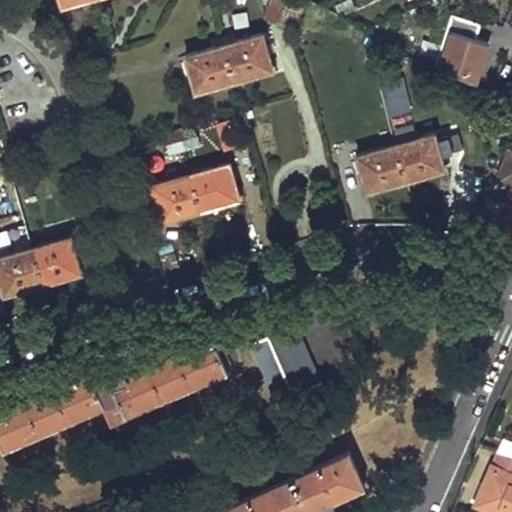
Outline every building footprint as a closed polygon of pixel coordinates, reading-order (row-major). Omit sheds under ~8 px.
[(354,0),(347,0),(339,4),(341,9),(346,6),(349,12),(358,8),(354,0)] [(488,41),(475,37),(481,22),(452,12),(446,28),(451,30),(438,69),(473,81),(488,41)] [(263,29),(225,41),(236,77),(274,65),(263,29)] [(225,41),(186,52),(197,88),(236,77),(225,41)] [(385,50),(372,44),(364,60),(377,66),(385,50)] [(399,57),(385,50),(377,66),(391,73),(399,57)] [(379,80),(389,115),(413,108),(402,73),(379,80)] [(214,118),(214,145),(241,144),(241,117),(214,118)] [(196,123),(180,128),(183,139),(199,134),(196,123)] [(180,128),(164,132),(167,144),(183,139),(180,128)] [(436,128),(397,140),(407,176),(447,164),(436,128)] [(397,140),(357,151),(368,188),(407,176),(397,140)] [(511,148),(510,148),(495,180),(511,187),(511,200),(501,226),(511,230),(511,148)] [(22,157),(8,162),(13,178),(27,174),(22,157)] [(230,158),(192,170),(202,205),(241,194),(230,158)] [(8,162),(0,163),(0,182),(13,178),(8,162)] [(192,170),(153,181),(164,217),(202,205),(192,170)] [(67,234),(30,245),(41,281),(78,270),(67,234)] [(30,245),(0,253),(0,283),(3,292),(41,281),(30,245)] [(277,399),(322,380),(296,321),(251,340),(277,399)] [(0,406),(0,450),(104,405),(111,419),(226,368),(217,345),(229,340),(224,330),(124,374),(90,370),(2,407),(0,406)] [(511,435),(504,432),(498,445),(511,451),(511,435)] [(511,511),(511,451),(498,445),(480,484),(484,486),(478,499),(507,511),(511,511)] [(330,498),(364,483),(348,448),(205,511),(309,511),(331,502),(330,498)]
